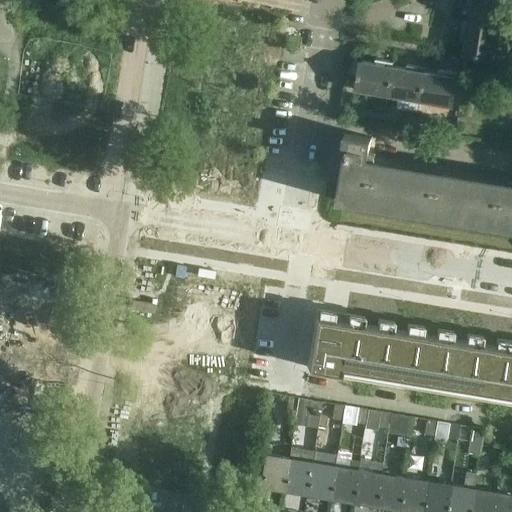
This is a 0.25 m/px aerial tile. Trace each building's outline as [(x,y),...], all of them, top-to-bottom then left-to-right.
[(501,0),(467,0),(467,6),(470,7),(468,21),(497,26),(501,0)] [(497,26),(468,21),(464,20),(461,38),(465,39),(463,53),(492,58),(497,26)] [(388,96),(392,66),(393,62),(375,59),(375,63),(360,61),(355,90),(388,96)] [(388,96),(419,101),(424,72),(425,68),(407,65),(406,69),(392,66),(388,96)] [(424,72),(419,101),(452,107),(457,77),(456,77),(456,73),(439,70),(438,74),(424,72)] [(511,179),(368,156),(372,137),(345,133),(342,145),(348,146),(347,152),(345,152),(337,201),(511,229),(511,179)] [(511,349),(314,317),(306,367),(398,383),(399,377),(440,383),(511,395),(511,349)] [(287,397),(285,411),(295,413),(298,398),(287,397)] [(298,398),(295,413),(293,425),(317,429),(321,402),(298,398)] [(344,406),(333,404),(331,421),(341,422),(344,406)] [(354,423),(365,425),(367,409),(356,408),(354,423)] [(376,431),(377,427),(387,429),(390,413),(367,409),(365,425),(364,429),(376,431)] [(387,433),(410,437),(413,417),(390,413),(387,429),(388,429),(387,433)] [(423,441),(425,430),(434,431),(436,421),(413,417),(410,437),(409,439),(423,441)] [(457,440),(459,425),(436,421),(434,431),(433,442),(446,444),(447,438),(457,440)] [(482,428),(471,427),(467,453),(478,455),(482,428)] [(505,433),(494,431),(492,446),(503,448),(505,433)] [(282,490),(306,494),(311,463),(312,455),(289,451),(288,459),(282,490)] [(282,490),(288,459),(264,455),(259,487),(282,490)] [(306,494),(329,498),(334,466),(311,463),(306,494)] [(329,498),(352,502),(357,470),(334,466),(329,498)] [(380,474),(357,470),(352,502),(375,505),(380,474)] [(449,485),(444,511),(468,511),(472,489),(474,473),(465,472),(462,487),(449,485)] [(375,505),(398,509),(403,478),(380,474),(375,505)] [(398,509),(415,511),(420,511),(426,481),(403,478),(398,509)] [(444,511),(449,485),(426,481),(420,511),(444,511)] [(491,511),(495,493),(472,489),(468,511),(491,511)] [(511,511),(511,495),(495,493),(491,511),(511,511)]
